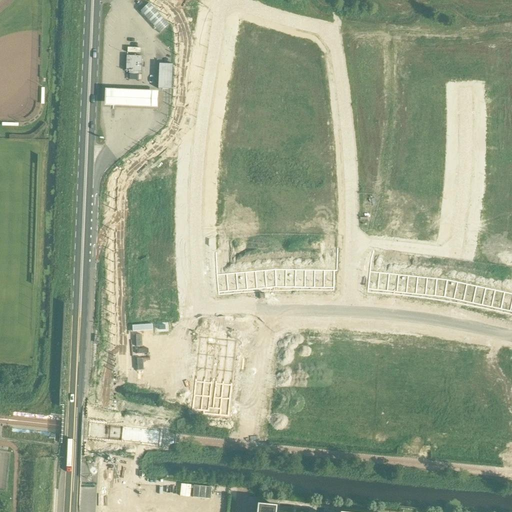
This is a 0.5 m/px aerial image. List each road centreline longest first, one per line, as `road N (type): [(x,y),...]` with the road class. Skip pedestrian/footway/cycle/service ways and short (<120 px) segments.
road 1 (primary): [(92,0),(70,511)]
road 2 (residential): [(195,308),(211,0)]
road 3 (residential): [(352,312),(332,32)]
road 4 (residential): [(352,312),(511,338)]
road 5 (unknown): [(142,434),(137,476),(239,479)]
road 6 (unknown): [(414,319),(412,372),(420,386),(474,406)]
